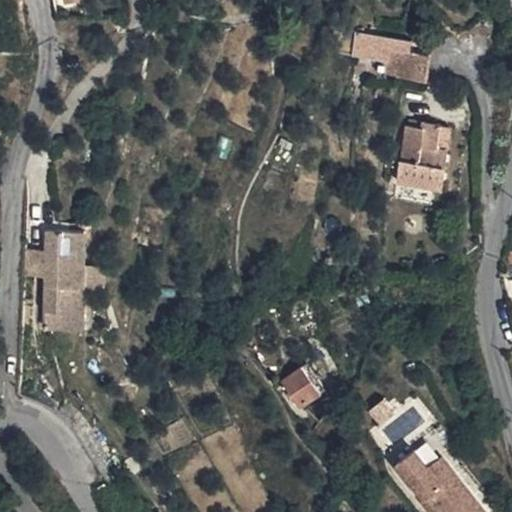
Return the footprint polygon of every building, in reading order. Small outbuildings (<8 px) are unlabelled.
[(60,21),(69,20),(65,0),(43,0),(47,24),(60,21)] [(65,0),(69,20),(60,21),(62,31),(84,27),(80,0),(65,0)] [(387,39),(386,54),(416,58),(416,51),(408,50),(409,41),(387,39)] [(414,86),(419,58),(416,58),(386,54),(379,53),(376,81),(414,86)] [(433,196),(439,154),(428,153),(431,130),(415,128),(414,137),(397,135),(393,168),(391,167),(388,190),(433,196)] [(428,153),(439,154),(442,132),(431,130),(428,153)] [(49,330),(85,332),(85,233),(48,231),(48,251),(49,277),(49,330)] [(48,251),(25,251),(22,278),(49,277),(48,251)] [(300,369),(321,393),(325,390),(303,365),(300,369)] [(304,410),(321,393),(300,369),(282,386),(304,410)] [(417,511),(449,511),(463,500),(426,459),(414,469),(400,454),(380,471),(417,511)] [(473,511),(463,500),(449,511),(473,511)]
